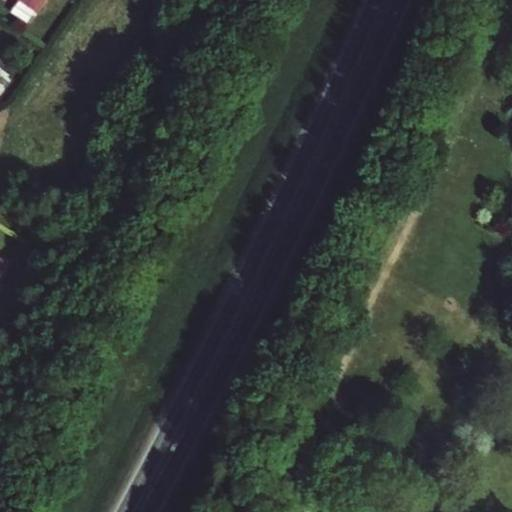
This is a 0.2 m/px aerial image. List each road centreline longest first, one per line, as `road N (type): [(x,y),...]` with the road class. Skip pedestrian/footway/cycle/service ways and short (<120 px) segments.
road 1 (trunk): [(375,0),(225,320),(124,511)]
road 2 (trunk): [(152,511),(400,0)]
